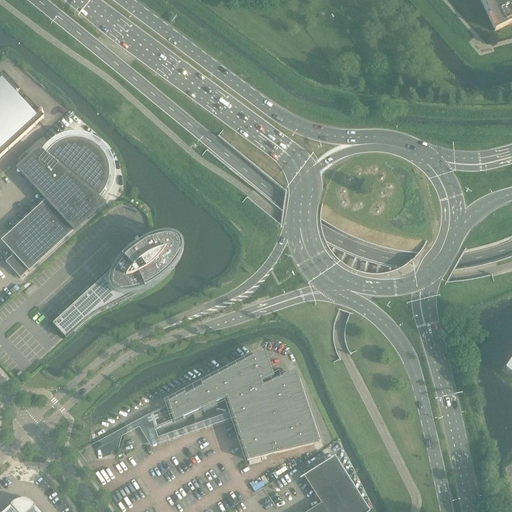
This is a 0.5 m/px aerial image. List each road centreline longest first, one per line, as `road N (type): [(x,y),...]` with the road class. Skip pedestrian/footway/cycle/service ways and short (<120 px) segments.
road 1 (unclassified): [(299,218),(261,274),(118,346),(27,423)]
road 2 (unclassified): [(36,433),(124,357),(333,283)]
road 3 (primary): [(80,0),(283,150),(301,178),(301,196)]
road 4 (primary): [(376,141),(296,126),(122,0)]
road 5 (secondary): [(340,286),(386,326),(411,362),(447,511)]
road 6 (secondary): [(474,511),(431,323),(428,275)]
